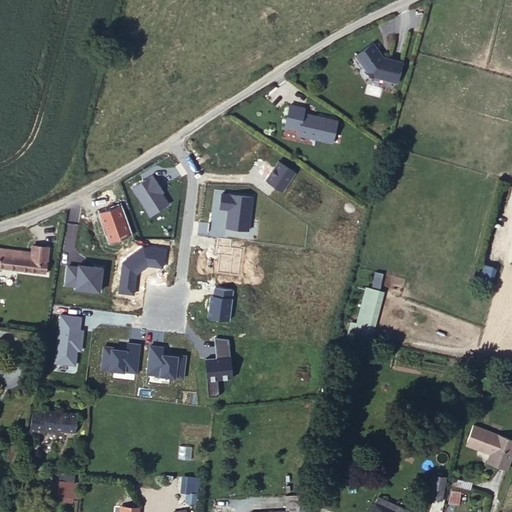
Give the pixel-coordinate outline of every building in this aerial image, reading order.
[(388,58),(379,44),(361,56),(375,77),(402,84),(407,63),(388,58)] [(343,145),(348,123),(314,116),(315,110),(301,107),(295,129),(310,132),(309,137),(343,145)] [(0,260),(46,264),(48,237),(31,236),(29,246),(0,244),(0,260)] [(378,286),(382,272),(374,270),(370,284),(378,286)] [(155,276),(115,272),(114,283),(154,287),(155,276)] [(347,331),(373,335),(381,288),(363,285),(356,321),(349,320),(347,331)] [(236,341),(245,342),(246,333),(237,331),(236,341)] [(241,365),(245,342),(236,341),(233,365),(241,365)] [(34,407),(30,429),(47,431),(48,427),(50,409),(34,407)] [(50,409),(48,427),(78,430),(79,412),(50,409)] [(500,460),(496,467),(507,472),(511,461),(511,440),(475,426),(463,454),(467,455),(470,447),(491,456),(500,460)] [(488,464),(496,467),(500,460),(491,456),(488,464)] [(441,497),(446,475),(432,472),(427,494),(441,497)] [(182,473),(181,491),(187,491),(186,501),(198,501),(199,474),(182,473)] [(72,479),(58,478),(58,493),(62,493),(62,497),(78,497),(80,479),(72,479)] [(458,484),(456,491),(475,495),(476,488),(458,484)] [(310,511),(314,494),(300,491),(297,509),(310,511)] [(376,499),(402,511),(442,511),(443,510),(436,508),(435,511),(416,511),(379,494),(376,499)] [(372,509),(377,511),(402,511),(376,499),(372,509)] [(140,511),(141,504),(120,502),(119,511),(140,511)]
